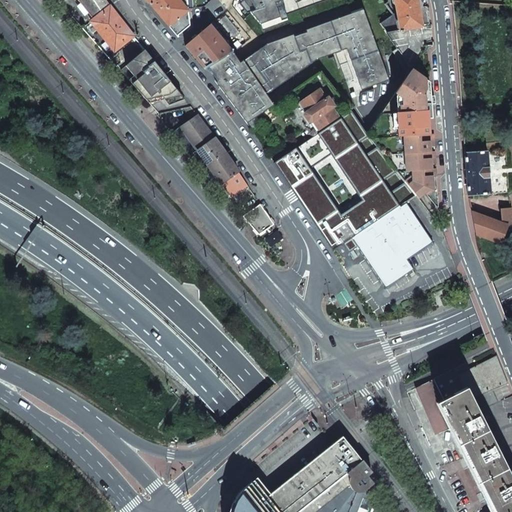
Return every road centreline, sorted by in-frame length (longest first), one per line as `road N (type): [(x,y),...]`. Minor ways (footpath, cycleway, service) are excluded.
road 1 (motorway): [(355,511),(266,397),(192,322),(96,241),(0,177)]
road 2 (motorway): [(0,217),(177,353),(311,511)]
road 3 (secondary): [(297,310),(27,0)]
road 4 (unclassified): [(511,359),(455,215),(438,0)]
road 5 (tertiary): [(297,310),(307,245),(128,0)]
road 6 (secondary): [(511,298),(379,333),(323,336)]
road 7 (secondary): [(0,392),(88,462),(134,511)]
road 8 (secondary): [(511,299),(347,361)]
road 9 (secondary): [(220,480),(305,400),(358,375)]
road 10 (secondary): [(220,450),(170,454),(87,417)]
